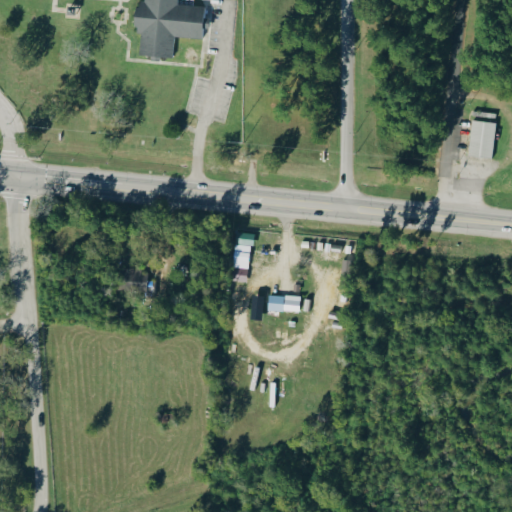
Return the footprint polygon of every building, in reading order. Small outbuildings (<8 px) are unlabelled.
[(138,0),(133,53),(169,57),(171,35),(199,38),(202,6),(175,3),(175,0),(138,0)] [(467,156),(491,157),(493,112),(469,111),(467,156)] [(235,244),(254,245),(254,233),(236,232),(235,244)] [(232,246),(231,290),(236,290),(236,289),(244,289),(245,255),(266,255),(266,247),(232,246)] [(143,290),(146,271),(125,267),(121,286),(143,290)] [(248,318),(259,319),(261,294),(249,294),(248,318)] [(266,295),(266,310),(297,312),(298,296),(266,295)]
